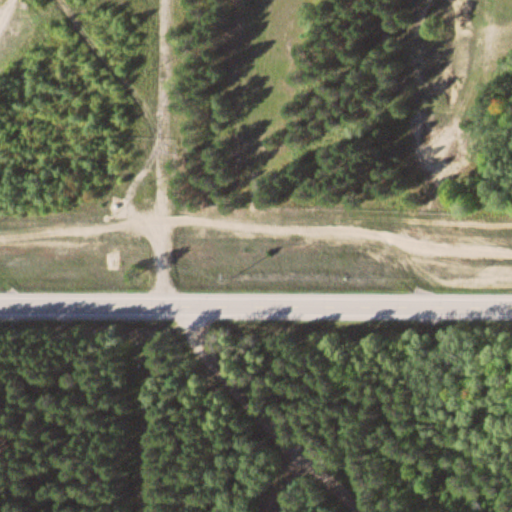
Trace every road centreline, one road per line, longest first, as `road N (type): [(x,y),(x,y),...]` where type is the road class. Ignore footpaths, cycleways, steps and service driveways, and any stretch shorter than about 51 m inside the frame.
road 1 (track): [(0,240),(60,241),(118,223),(187,218),(511,252)]
road 2 (tertiary): [(0,310),(511,312)]
road 3 (residential): [(166,0),(159,221),(176,310)]
road 4 (track): [(361,511),(238,395),(201,323),(176,310)]
road 5 (track): [(155,511),(158,310)]
